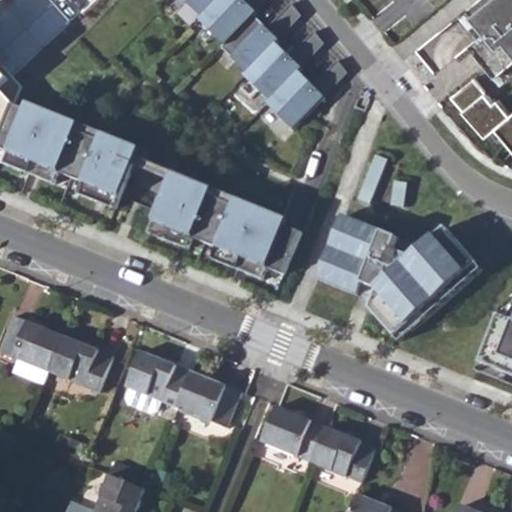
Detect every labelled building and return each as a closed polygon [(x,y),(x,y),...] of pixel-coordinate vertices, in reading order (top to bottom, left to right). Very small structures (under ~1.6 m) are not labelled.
[(186,0),(202,15),(216,0),(186,0)] [(216,0),(202,15),(199,18),(225,43),(253,14),(266,0),(216,0)] [(484,35),(511,69),(511,0),(479,0),(472,6),(491,28),(484,35)] [(225,43),(222,46),(247,71),(276,42),(301,15),(292,3),(267,28),(253,14),(225,43)] [(247,71),(244,74),(270,99),(299,70),(324,43),(313,31),(289,55),(276,42),(247,71)] [(0,136),(13,104),(3,93),(17,81),(0,60),(0,136)] [(270,99),(267,102),(293,128),(348,73),(337,60),(313,84),(299,70),(270,99)] [(475,78),(452,97),(487,137),(497,129),(511,146),(511,114),(511,115),(499,99),(495,103),(475,78)] [(113,218),(280,287),(302,233),(184,185),(188,176),(139,156),(135,165),(123,160),(127,151),(13,104),(0,136),(0,161),(106,205),(117,209),(113,218)] [(377,316),(401,343),(484,270),(447,228),(424,248),(345,216),(315,290),(360,309),(377,316)] [(511,300),(502,309),(477,371),(511,385),(511,300)] [(1,350),(51,371),(65,335),(15,315),(1,350)] [(51,371),(100,391),(115,355),(65,335),(51,371)] [(161,400),(179,407),(193,372),(144,352),(129,387),(124,400),(156,413),(161,400)] [(19,372),(46,383),(51,371),(24,360),(19,372)] [(179,407),(228,427),(242,392),(193,372),(179,407)] [(264,442),(314,462),(328,426),(279,406),(278,409),(264,442)] [(314,462),(365,484),(380,448),(328,426),(314,462)] [(89,511),(132,511),(141,491),(104,476),(89,511)] [(405,511),(361,494),(353,511),(405,511)]
